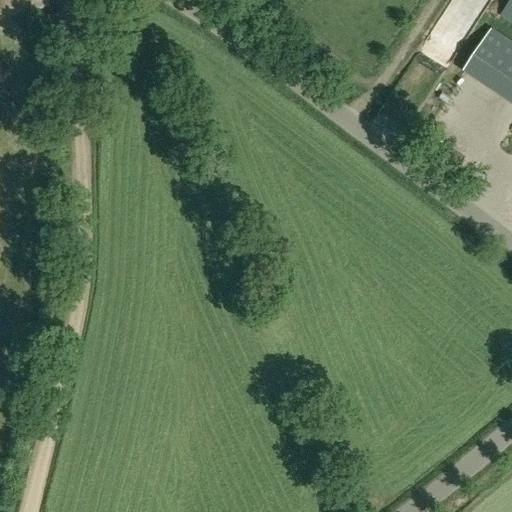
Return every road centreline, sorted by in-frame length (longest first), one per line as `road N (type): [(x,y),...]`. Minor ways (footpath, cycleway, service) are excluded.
road 1 (track): [(57,0),(84,118),(84,220),(68,353),(29,511)]
road 2 (unclassified): [(178,0),(511,244)]
road 3 (track): [(349,122),(435,0)]
road 4 (unclassified): [(413,511),(511,432)]
